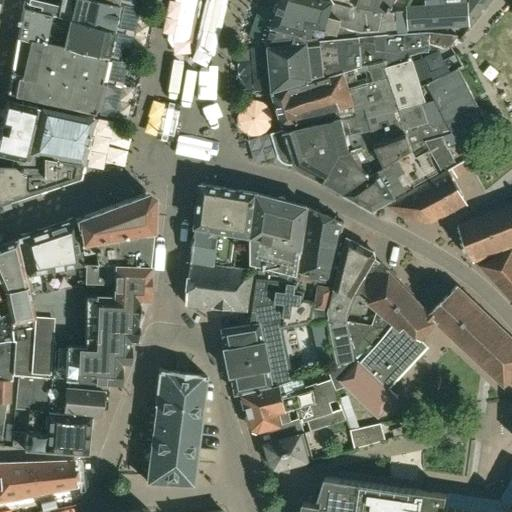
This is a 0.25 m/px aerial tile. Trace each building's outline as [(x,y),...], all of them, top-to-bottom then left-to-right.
[(112,29),(118,5),(97,0),(26,0),(26,2),(26,3),(40,6),(39,11),(112,29)] [(391,29),(397,29),(396,12),(382,13),(352,7),(327,0),(281,0),(266,43),(270,44),(358,37),(358,32),(391,29)] [(382,12),(390,12),(393,6),(404,12),(409,0),(332,0),(353,5),(382,12)] [(408,31),(467,27),(483,9),(489,0),(472,0),(472,1),(475,3),(438,5),(437,3),(431,4),(431,6),(406,7),(408,31)] [(106,55),(112,29),(39,11),(40,6),(26,3),(26,2),(23,1),(17,38),(47,41),(106,55)] [(458,35),(429,32),(429,44),(444,48),(451,45),(456,38),(458,35)] [(429,51),(428,33),(387,35),(269,46),(273,90),(310,78),(311,82),(343,72),(370,63),(383,60),(386,68),(412,60),(411,56),(417,54),(417,47),(422,46),(423,53),(429,51)] [(101,79),(106,55),(47,41),(17,38),(16,38),(9,75),(45,83),(48,67),(101,79)] [(399,108),(386,68),(383,60),(370,63),(343,72),(311,82),(302,85),(274,92),(283,125),(327,113),(326,112),(350,105),(352,111),(365,109),(368,117),(399,108)] [(386,68),(399,108),(421,102),(425,100),(412,60),(386,68)] [(45,83),(9,75),(6,93),(94,112),(101,79),(48,67),(45,83)] [(436,103),(452,132),(484,119),(476,102),(473,98),(458,68),(426,84),(436,103)] [(81,162),(91,118),(40,106),(40,107),(6,99),(0,126),(0,164),(41,166),(41,156),(81,162)] [(411,144),(423,140),(452,132),(436,103),(422,107),(421,102),(399,108),(368,117),(365,109),(352,111),(353,116),(284,130),(271,132),(279,158),(282,161),(286,163),(290,164),(294,164),(296,163),(302,169),(344,192),(370,175),(400,159),(412,150),(411,144)] [(484,119),(452,132),(423,140),(429,152),(426,154),(425,153),(410,161),(412,166),(406,170),(400,159),(370,175),(344,192),(373,209),(387,202),(386,199),(442,169),(443,171),(465,159),(457,142),(490,129),(484,119)] [(429,152),(423,140),(411,144),(412,150),(400,159),(406,170),(412,166),(410,161),(425,153),(426,154),(429,152)] [(0,202),(78,176),(81,162),(41,156),(41,166),(0,164),(0,202)] [(471,168),(467,159),(466,160),(453,167),(457,176),(471,168)] [(467,203),(459,188),(449,171),(388,204),(404,216),(432,222),(467,203)] [(251,236),(257,193),(201,183),(196,228),(233,233),(251,236)] [(147,193),(76,219),(82,252),(93,250),(96,263),(146,265),(148,265),(152,232),(152,197),(147,193)] [(307,207),(257,193),(251,236),(251,263),(274,269),(274,279),(298,282),(298,274),(307,207)] [(511,204),(460,224),(458,225),(465,244),(468,251),(472,262),(478,259),(511,246),(511,204)] [(302,273),(331,279),(340,236),(343,225),(344,225),(345,223),(310,208),(302,273)] [(36,325),(11,331),(11,340),(11,341),(13,364),(12,375),(17,375),(50,377),(51,377),(52,369),(54,339),(83,340),(83,294),(84,263),(81,263),(74,220),(19,238),(20,240),(15,241),(36,325)] [(232,242),(233,233),(196,228),(192,260),(232,267),(235,243),(232,242)] [(388,320),(377,311),(372,325),(345,321),(357,295),(354,293),(374,259),(375,257),(374,252),(348,238),(333,297),(331,296),(333,288),(318,285),(316,302),(315,308),(328,310),(329,314),(328,314),(328,318),(338,364),(364,356),(375,348),(388,320)] [(15,240),(0,245),(0,282),(4,291),(11,321),(11,322),(11,331),(36,325),(15,241),(15,240)] [(511,249),(480,264),(511,297),(511,249)] [(211,307),(248,310),(253,271),(191,261),(186,305),(211,306),(211,307)] [(54,339),(52,369),(59,370),(59,377),(108,381),(114,382),(115,359),(123,359),(124,337),(132,338),(133,336),(135,298),(142,299),(144,299),(145,280),(146,265),(96,263),(84,263),(83,294),(83,340),(54,339)] [(511,376),(511,339),(457,285),(430,313),(383,265),(372,277),(363,292),(371,299),(369,303),(377,311),(388,320),(375,348),(364,356),(338,364),(338,366),(329,369),(337,391),(346,387),(379,419),(399,397),(389,388),(429,346),(421,339),(438,321),(505,384),(511,376)] [(0,342),(11,340),(11,331),(11,322),(11,321),(2,323),(0,318),(0,301),(3,299),(0,292),(0,342)] [(300,315),(255,313),(258,324),(224,329),(228,348),(227,349),(229,357),(232,376),(233,376),(237,394),(273,387),(293,381),(283,327),(328,318),(328,314),(329,314),(328,310),(315,308),(316,302),(303,300),(300,315)] [(314,323),(287,331),(297,367),(324,359),(314,323)] [(11,340),(0,342),(0,361),(1,380),(11,381),(12,381),(12,375),(13,364),(11,341),(11,340)] [(191,484),(194,462),(201,410),(201,407),(205,378),(205,375),(203,374),(202,375),(161,369),(159,368),(158,371),(159,371),(154,404),(157,404),(146,481),(191,484)] [(17,375),(15,408),(27,409),(89,415),(100,416),(101,391),(49,386),(49,385),(50,377),(17,375)] [(303,423),(308,421),(309,421),(343,410),(332,380),(317,385),(317,384),(305,388),(301,378),(280,386),(244,395),(251,419),(253,429),(259,430),(283,425),(282,423),(291,421),(288,411),(297,408),(303,423)] [(0,440),(1,440),(6,403),(10,404),(11,381),(1,380),(0,380),(0,440)] [(13,431),(11,447),(23,449),(86,453),(89,415),(27,409),(25,432),(13,431)] [(343,410),(309,421),(308,421),(311,431),(345,420),(343,410)] [(381,424),(368,427),(371,444),(385,440),(382,427),(381,424)] [(354,448),(371,444),(368,427),(351,430),(354,448)] [(271,466),(278,470),(314,460),(306,433),(271,442),(273,450),(267,451),(271,466)] [(0,500),(77,485),(74,461),(0,463),(0,500)] [(511,511),(511,476),(500,499),(447,491),(447,494),(325,476),(318,498),(322,499),(321,504),(303,502),(301,511),(511,511)] [(303,484),(301,499),(310,501),(312,485),(303,484)]
